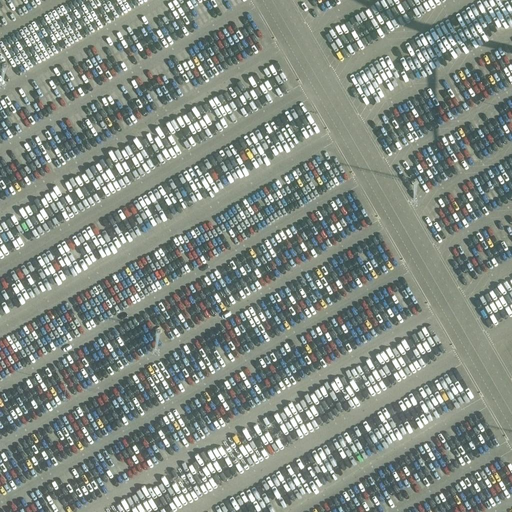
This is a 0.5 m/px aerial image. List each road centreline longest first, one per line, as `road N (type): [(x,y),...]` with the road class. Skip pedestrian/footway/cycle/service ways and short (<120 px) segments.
road 1 (unknown): [(0,206),(355,0)]
road 2 (unknown): [(338,134),(0,329)]
road 3 (unknown): [(338,134),(511,33)]
